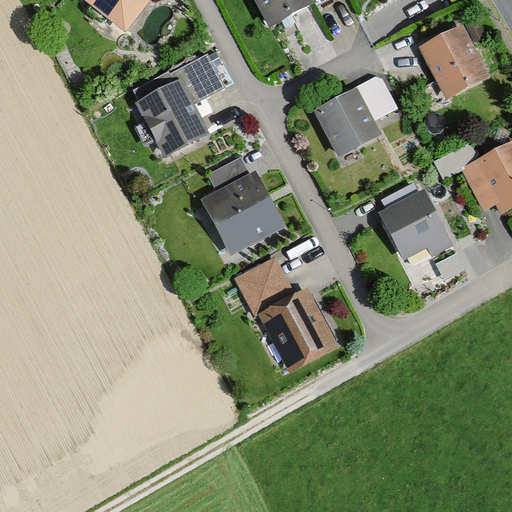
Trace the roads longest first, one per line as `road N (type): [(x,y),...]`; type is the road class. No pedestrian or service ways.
road 1 (residential): [(203,0),(386,348),(511,274)]
road 2 (track): [(108,511),(386,348)]
